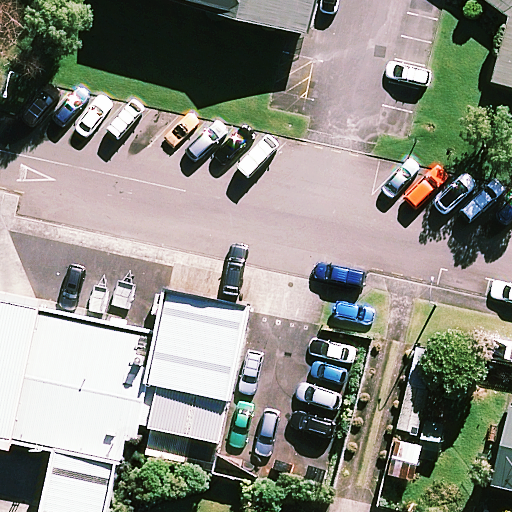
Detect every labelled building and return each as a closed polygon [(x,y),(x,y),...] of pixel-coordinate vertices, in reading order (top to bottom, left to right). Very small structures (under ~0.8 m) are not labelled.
[(144,0),(289,35),(304,39),(313,0),(144,0)] [(258,278),(179,262),(159,359),(238,376),(258,278)] [(116,511),(159,307),(58,286),(31,413),(66,420),(48,508),(67,511),(116,511)] [(436,355),(418,351),(401,430),(419,434),(436,355)] [(511,414),(495,482),(511,486),(511,414)] [(422,445),(395,440),(387,482),(414,487),(422,445)]
